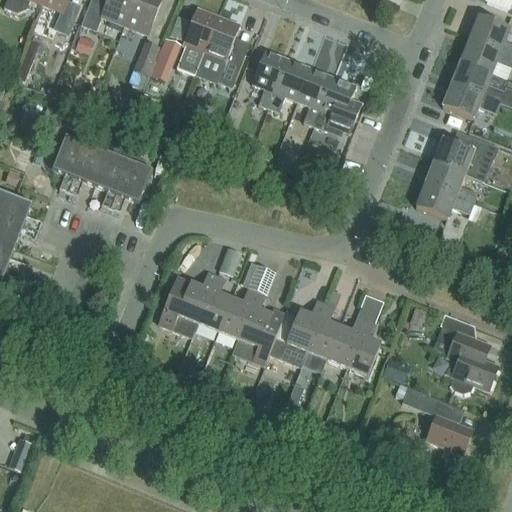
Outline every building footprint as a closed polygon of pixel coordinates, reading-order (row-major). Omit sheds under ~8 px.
[(29,5),(41,9),(45,0),(7,0),(3,12),(17,18),(26,14),(29,5)] [(68,0),(45,0),(41,9),(62,17),(55,33),(67,38),(76,15),(65,11),(68,0)] [(102,21),(124,30),(135,0),(109,0),(106,8),(91,2),(81,30),(96,36),(102,21)] [(135,0),(124,30),(147,39),(162,0),(135,0)] [(179,65),(176,72),(194,80),(197,72),(203,58),(204,58),(218,21),(197,13),(183,50),(185,51),(179,65)] [(477,20),(467,48),(511,63),(511,48),(504,45),(509,33),(477,20)] [(204,58),(196,79),(231,93),(245,58),(230,52),(239,29),(218,21),(204,58)] [(75,54),(84,57),(89,44),(80,40),(75,54)] [(164,42),(150,79),(165,85),(166,86),(171,71),(180,49),(164,42)] [(23,85),(39,48),(30,44),(15,82),(23,85)] [(159,51),(143,45),(132,74),(148,80),(159,51)] [(511,63),(467,48),(459,66),(491,78),(496,66),(511,72),(511,63)] [(258,109),(268,113),(287,64),(264,55),(251,88),(264,93),(258,109)] [(310,73),(287,64),(268,113),(278,117),(285,101),(297,106),(310,73)] [(486,90),(491,78),(459,66),(451,88),(500,108),(511,112),(511,94),(506,92),(504,97),(486,90)] [(332,82),(310,73),(297,106),(309,111),(303,127),(313,131),(332,83),(332,82)] [(332,82),(332,83),(313,131),(323,135),(330,119),(342,124),(355,91),(332,82)] [(38,96),(50,101),(53,93),(41,88),(38,96)] [(495,118),(500,108),(451,88),(442,111),(473,124),(478,111),(495,118)] [(105,102),(96,106),(101,118),(110,114),(105,102)] [(64,116),(51,112),(48,120),(44,118),(39,131),(56,138),(64,116)] [(217,146),(211,161),(228,167),(241,172),(250,150),(237,145),(240,136),(223,130),(217,146)] [(178,132),(173,145),(182,149),(188,136),(178,132)] [(442,143),(433,166),(464,179),(482,186),(491,163),(493,164),(497,151),(456,136),(452,147),(442,143)] [(118,139),(114,149),(129,155),(133,145),(118,139)] [(59,193),(68,197),(87,149),(65,140),(52,174),(64,178),(59,193)] [(94,190),(106,157),(87,149),(68,197),(77,201),(83,186),(94,190)] [(266,155),(254,150),(248,166),(260,170),(266,155)] [(129,166),(106,157),(94,190),(107,195),(101,210),(111,214),(129,166)] [(151,174),(129,166),(111,214),(119,217),(125,202),(138,207),(151,174)] [(294,172),(282,166),(279,173),(277,178),(291,184),(296,173),(294,172)] [(464,179),(433,166),(424,189),(473,208),(477,198),(459,191),(464,179)] [(6,186),(15,190),(20,178),(10,175),(6,186)] [(330,185),(309,177),(305,188),(325,196),(330,185)] [(469,219),(473,208),(424,189),(415,212),(446,224),(451,212),(469,219)] [(0,220),(33,234),(38,236),(41,227),(26,221),(31,209),(0,196),(0,220)] [(0,245),(10,250),(15,251),(19,240),(34,245),(38,236),(33,234),(0,220),(0,245)] [(15,251),(10,250),(0,245),(0,270),(21,279),(25,270),(10,264),(15,251)] [(238,279),(247,257),(230,251),(222,273),(238,279)] [(18,288),(21,280),(21,279),(0,270),(0,288),(3,282),(18,288)] [(201,291),(190,286),(190,287),(177,282),(159,329),(192,342),(216,280),(207,276),(201,291)] [(198,328),(217,336),(231,303),(219,298),(225,284),(216,280),(192,342),(198,328)] [(242,307),(231,303),(217,336),(237,344),(256,296),(247,292),(242,307)] [(265,300),(256,296),(237,344),(232,358),(263,371),(272,349),(284,318),(273,314),(271,319),(260,314),(265,300)] [(331,296),(326,308),(334,311),(339,299),(331,296)] [(350,335),(339,331),(326,364),(346,372),(374,301),(365,298),(350,335)] [(368,342),(383,305),(374,301),(346,372),(367,380),(380,347),(368,342)] [(286,315),(284,318),(272,349),(284,353),(286,348),(306,356),(325,308),(316,305),(310,319),(299,315),(297,320),(286,315)] [(326,364),(339,331),(328,326),(334,312),(325,308),(306,356),(301,369),(321,377),(326,364)] [(414,312),(409,327),(422,332),(428,316),(414,312)] [(433,352),(448,358),(459,363),(451,380),(454,381),(451,387),(454,393),(463,397),(469,395),(471,389),(487,396),(498,371),(484,365),(490,350),(442,330),(433,352)] [(402,388),(409,371),(389,363),(382,380),(402,388)] [(180,381),(176,391),(190,396),(194,387),(180,381)] [(401,408),(435,421),(425,445),(462,460),(472,435),(446,424),(452,410),(407,392),(401,408)] [(280,423),(299,430),(304,416),(305,413),(287,406),(280,423)] [(296,441),(316,450),(325,428),(304,421),(303,420),(302,425),(301,428),(296,441)] [(352,444),(356,431),(344,427),(339,440),(352,444)]
